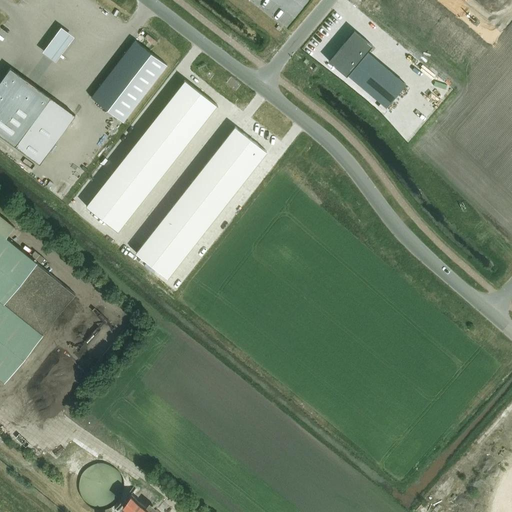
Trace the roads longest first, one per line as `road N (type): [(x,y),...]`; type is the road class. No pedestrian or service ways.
road 1 (tertiary): [(491,315),(395,228),(339,151),(259,85)]
road 2 (tertiary): [(259,85),(148,0)]
